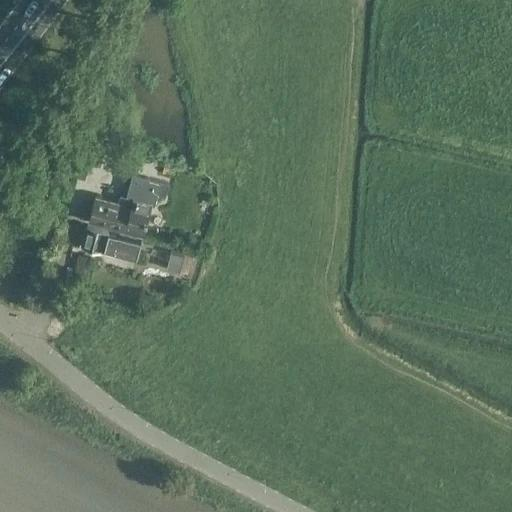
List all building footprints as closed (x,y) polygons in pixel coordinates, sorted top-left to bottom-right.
[(98,162),(103,142),(91,139),(86,159),(98,162)] [(120,194),(118,202),(95,196),(89,219),(143,234),(151,204),(154,205),(158,193),(165,195),(169,183),(132,173),(126,196),(120,194)] [(168,220),(197,230),(210,191),(181,182),(168,220)] [(82,245),(103,250),(136,258),(142,238),(120,232),(87,224),(82,245)] [(167,267),(179,271),(186,245),(173,242),(167,267)]
